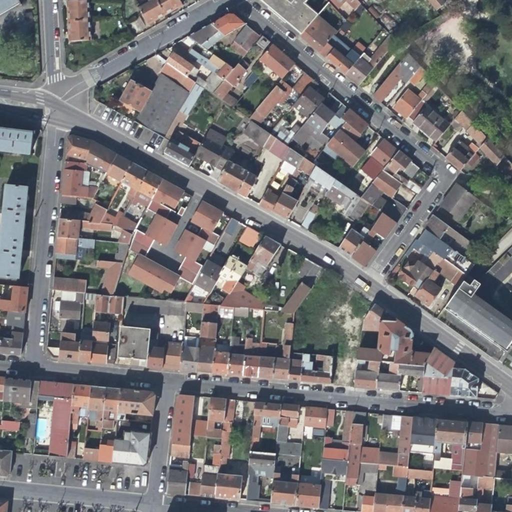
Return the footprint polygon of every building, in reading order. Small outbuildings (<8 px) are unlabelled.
[(0,0),(0,13),(18,3),(16,0),(0,0)] [(65,0),(66,11),(67,21),(88,20),(87,1),(78,1),(77,0),(65,0)] [(155,19),(163,15),(155,0),(145,0),(135,5),(139,13),(136,15),(143,26),(155,19)] [(155,0),(163,15),(175,8),(183,3),(181,0),(155,0)] [(260,0),(281,18),(301,34),(318,15),(329,2),(327,0),(260,0)] [(427,0),(436,9),(445,2),(443,0),(427,0)] [(220,17),(209,23),(224,35),(245,23),(233,13),(228,12),(220,17)] [(301,34),(300,36),(311,45),(320,53),(327,43),(337,31),(318,15),(301,34)] [(388,32),(390,35),(395,40),(416,29),(409,19),(388,32)] [(88,40),(88,20),(67,21),(68,32),(68,44),(80,44),(80,40),(88,40)] [(206,48),(224,35),(209,23),(200,28),(187,36),(206,48)] [(242,57),(259,37),(253,31),(244,24),(232,40),(233,41),(228,46),(242,57)] [(359,57),(353,65),(345,74),(351,79),(359,86),(395,40),(390,35),(367,63),(359,57)] [(268,42),(261,37),(256,44),(262,49),(268,42)] [(353,65),(327,43),(320,53),(335,66),(345,74),(353,65)] [(294,63),(271,45),(258,59),(281,78),(294,63)] [(185,53),(212,72),(223,80),(233,68),(212,53),(209,57),(207,59),(190,47),(185,53)] [(169,55),(165,60),(196,81),(201,85),(204,81),(194,74),(197,70),(171,52),(169,55)] [(406,82),(411,76),(419,66),(407,53),(398,65),(393,71),(401,77),(406,82)] [(139,111),(133,122),(142,127),(163,138),(196,81),(165,60),(158,70),(160,72),(156,80),(149,92),(130,81),(119,100),(139,111)] [(237,63),(233,68),(223,80),(212,93),(224,101),(232,107),(236,102),(225,93),(245,69),(237,63)] [(425,72),(419,66),(411,76),(417,81),(425,72)] [(393,71),(385,81),(393,87),(401,77),(393,71)] [(212,72),(204,81),(201,85),(212,93),(223,80),(212,72)] [(239,87),(245,92),(257,77),(251,72),(239,87)] [(303,92),(313,80),(307,74),(297,86),(303,92)] [(406,118),(435,83),(431,78),(416,96),(408,89),(393,108),(401,114),(406,118)] [(281,79),(248,118),(253,121),(269,133),(273,127),(264,119),(261,122),(259,121),(279,97),(284,91),(283,90),(288,85),(281,79)] [(306,119),(314,110),(323,99),(317,94),(311,89),(317,83),(313,80),(303,92),(296,101),(303,107),(298,112),(306,119)] [(380,103),(393,87),(385,81),(372,97),(376,100),(380,103)] [(180,111),(186,114),(201,87),(195,84),(180,111)] [(346,122),(360,134),(368,125),(357,117),(329,93),(323,99),(314,110),(338,131),(346,122)] [(435,141),(449,126),(427,106),(413,122),(425,132),(435,141)] [(459,141),(444,158),(451,164),(459,170),(467,162),(475,153),(479,148),(487,139),(462,112),(451,124),(460,132),(463,129),(476,143),(470,150),(459,141)] [(245,134),(263,146),(270,134),(269,133),(253,121),(245,134)] [(346,122),(338,131),(353,143),(360,134),(346,122)] [(277,123),(273,127),(269,133),(270,134),(276,137),(280,140),(285,144),(294,134),(290,130),(289,132),(277,123)] [(0,128),(0,150),(29,154),(29,152),(31,133),(12,130),(0,128)] [(175,159),(187,166),(194,155),(200,144),(177,131),(173,139),(169,141),(162,152),(175,159)] [(352,166),(364,153),(359,149),(353,143),(338,131),(327,145),(352,166)] [(268,150),(276,137),(270,134),(263,146),(268,150)] [(65,154),(88,161),(89,161),(91,156),(87,155),(91,141),(81,138),(71,135),(66,138),(66,139),(65,154)] [(208,163),(222,171),(228,161),(233,152),(205,136),(200,144),(194,155),(208,163)] [(370,155),(385,167),(398,151),(392,146),(384,139),(370,155)] [(511,174),(511,165),(487,139),(479,148),(490,159),(496,165),(498,163),(507,174),(502,179),(507,180),(511,174)] [(105,159),(111,162),(115,154),(108,150),(98,145),(91,141),(87,155),(91,156),(89,161),(88,161),(87,165),(93,168),(95,163),(101,166),(105,159)] [(278,166),(292,174),(302,156),(289,147),(278,166)] [(409,160),(398,151),(385,167),(382,170),(400,183),(416,194),(421,188),(410,180),(409,181),(396,171),(399,167),(411,177),(419,168),(409,160)] [(480,158),(475,153),(467,162),(471,166),(480,158)] [(106,173),(120,181),(130,162),(123,159),(115,154),(111,162),(106,173)] [(300,170),(310,177),(316,166),(312,163),(302,156),(292,174),(278,199),(270,212),(278,216),(285,220),(296,201),(287,196),(291,189),(289,188),(300,170)] [(317,156),(312,163),(316,166),(318,167),(319,166),(323,160),(317,156)] [(323,160),(319,166),(327,172),(331,166),(323,160)] [(62,177),(61,195),(76,197),(92,200),(98,188),(80,187),(81,171),(79,171),(79,162),(64,161),(62,177)] [(248,172),(228,161),(222,171),(215,182),(227,188),(236,193),(248,172)] [(125,197),(130,201),(147,172),(140,168),(130,162),(120,181),(131,187),(125,197)] [(253,165),(248,172),(236,193),(240,196),(244,198),(261,169),(253,165)] [(324,199),(326,197),(336,179),(318,167),(316,166),(310,177),(304,187),(306,189),(310,183),(316,187),(324,192),(321,197),(324,199)] [(350,170),(340,182),(345,186),(355,174),(350,170)] [(395,190),(400,183),(382,170),(372,183),(383,192),(390,197),(395,190)] [(140,198),(148,203),(150,199),(161,180),(156,177),(147,172),(130,201),(122,216),(116,226),(124,231),(130,235),(133,228),(134,226),(127,221),(140,198)] [(271,179),(257,205),(264,209),(270,212),(278,199),(270,195),(277,182),(271,179)] [(357,194),(345,186),(340,182),(336,179),(326,197),(338,204),(347,209),(357,194)] [(161,180),(150,199),(167,208),(168,205),(174,208),(184,192),(175,187),(161,180)] [(379,197),(383,192),(372,183),(361,197),(369,203),(373,205),(379,197)] [(24,209),(26,187),(4,185),(0,231),(21,232),(24,209)] [(450,196),(441,207),(459,220),(475,198),(458,185),(450,196)] [(76,205),(76,197),(61,195),(60,199),(60,204),(76,205)] [(394,207),(379,197),(373,205),(378,209),(382,212),(396,222),(400,217),(403,213),(394,207)] [(168,209),(167,208),(150,199),(148,203),(145,209),(154,214),(163,219),(168,209)] [(355,223),(356,222),(368,205),(361,200),(349,219),(355,223)] [(197,225),(200,227),(211,233),(222,213),(201,201),(191,218),(198,222),(197,225)] [(398,202),(394,207),(403,213),(406,209),(398,202)] [(298,227),(306,232),(318,209),(310,205),(298,227)] [(66,215),(59,214),(58,219),(100,224),(103,217),(106,212),(95,207),(91,214),(67,211),(66,215)] [(375,221),(382,212),(378,209),(371,218),(375,221)] [(391,229),(396,222),(382,212),(375,221),(367,232),(366,234),(380,244),(385,237),(391,229)] [(111,222),(103,217),(100,224),(110,225),(116,226),(122,216),(116,213),(111,222)] [(154,214),(142,234),(152,239),(160,244),(164,237),(167,239),(175,225),(163,219),(154,214)] [(469,249),(472,244),(447,226),(432,215),(427,222),(423,228),(426,230),(439,239),(444,231),(468,249),(469,249)] [(224,231),(230,235),(238,222),(231,218),(224,231)] [(109,231),(110,225),(100,224),(58,219),(57,229),(56,237),(76,239),(77,226),(88,227),(88,228),(109,231)] [(253,230),(245,226),(238,239),(250,246),(258,233),(253,230)] [(211,233),(200,227),(195,237),(202,241),(215,248),(220,238),(211,233)] [(125,250),(135,255),(141,258),(152,239),(142,234),(133,228),(130,235),(127,245),(125,250)] [(344,254),(350,257),(366,234),(367,232),(361,228),(357,234),(351,230),(337,249),(344,254)] [(421,235),(417,240),(442,259),(449,264),(458,271),(465,276),(473,264),(439,239),(426,230),(421,235)] [(19,255),(21,232),(0,231),(0,276),(17,278),(19,255)] [(124,231),(118,244),(127,245),(130,235),(124,231)] [(202,241),(195,237),(183,231),(176,244),(179,245),(175,252),(183,257),(190,261),(202,241)] [(219,256),(230,235),(224,231),(220,238),(215,248),(212,253),(219,256)] [(380,244),(366,234),(350,257),(357,262),(364,267),(367,263),(372,256),(380,244)] [(259,277),(279,245),(272,241),(263,236),(244,267),(244,268),(259,277)] [(89,240),(76,239),(56,237),(56,245),(55,256),(82,259),(84,247),(88,248),(89,240)] [(410,281),(420,289),(442,259),(417,240),(415,239),(405,252),(408,255),(415,247),(425,255),(426,253),(430,257),(425,264),(420,261),(416,266),(409,261),(399,274),(410,281)] [(113,252),(112,262),(121,263),(125,250),(127,245),(118,244),(115,252),(113,252)] [(169,295),(178,279),(173,276),(164,271),(163,274),(148,266),(150,263),(141,258),(135,255),(126,271),(141,279),(156,288),(169,295)] [(190,261),(183,257),(173,276),(178,279),(194,287),(195,285),(204,269),(190,261)] [(221,291),(227,295),(235,282),(244,268),(244,267),(228,257),(222,269),(218,276),(226,281),(221,291)] [(299,275),(306,279),(307,278),(311,280),(320,267),(313,263),(303,258),(296,269),(301,272),(299,275)] [(441,275),(449,264),(442,259),(420,289),(416,295),(422,300),(429,305),(440,288),(432,282),(438,273),(441,275)] [(105,277),(99,295),(108,296),(110,296),(121,263),(112,262),(89,260),(88,266),(106,268),(108,267),(105,277)] [(204,269),(195,285),(204,291),(197,305),(202,305),(218,276),(222,269),(215,266),(208,261),(204,269)] [(450,281),(457,287),(465,276),(458,271),(450,281)] [(467,292),(474,282),(465,276),(457,287),(443,306),(446,309),(450,309),(454,303),(459,307),(452,316),(501,351),(505,346),(510,338),(511,336),(511,324),(508,322),(467,292)] [(84,281),(52,278),(51,290),(72,292),(83,293),(84,281)] [(306,279),(302,284),(309,290),(314,283),(311,280),(307,278),(306,279)] [(153,293),(156,288),(141,279),(138,285),(153,293)] [(242,287),(235,282),(227,295),(220,307),(234,308),(240,309),(244,304),(248,295),(240,290),(242,287)] [(281,312),(287,313),(293,313),(307,293),(309,290),(302,284),(281,312)] [(0,310),(6,311),(24,313),(25,301),(26,287),(12,286),(11,301),(0,299),(0,310)] [(354,309),(364,316),(374,305),(363,297),(353,290),(335,317),(331,356),(343,358),(356,359),(356,354),(343,353),(347,321),(350,314),(354,309)] [(82,303),(83,298),(83,293),(72,292),(71,302),(60,301),(60,302),(59,309),(58,317),(78,319),(79,303),(82,303)] [(93,311),(106,312),(108,296),(99,295),(95,294),(94,299),(93,311)] [(256,299),(248,295),(244,304),(240,309),(248,309),(262,311),(268,302),(263,299),(256,299)] [(121,313),(121,311),(122,297),(110,296),(108,296),(106,312),(121,313)] [(185,304),(122,297),(121,311),(184,317),(184,310),(185,304)] [(201,312),(218,314),(219,307),(202,305),(201,312)] [(361,328),(378,330),(380,318),(395,320),(383,312),(374,305),(364,316),(361,328)] [(233,317),(234,308),(220,307),(219,307),(218,314),(217,317),(233,319),(233,317)] [(240,309),(234,308),(233,317),(247,319),(248,309),(240,309)] [(0,335),(0,352),(20,354),(24,313),(6,311),(5,325),(11,326),(10,338),(4,338),(4,336),(0,335)] [(391,351),(395,320),(380,318),(378,330),(377,349),(386,350),(386,355),(391,356),(391,351)] [(395,320),(391,351),(396,352),(395,363),(398,364),(424,366),(429,355),(412,353),(410,350),(411,332),(402,325),(395,320)] [(215,339),(217,324),(200,322),(198,337),(215,339)] [(279,379),(286,380),(288,359),(292,325),(286,324),(283,358),(274,358),(271,379),(279,379)] [(106,343),(108,326),(92,325),(91,335),(91,341),(106,343)] [(130,358),(147,360),(148,350),(148,343),(156,344),(157,331),(150,330),(150,328),(120,325),(118,344),(117,357),(130,358)] [(246,332),(244,347),(241,376),(250,376),(256,377),(259,345),(252,344),(253,333),(246,332)] [(60,333),(59,348),(58,358),(67,359),(77,360),(79,343),(73,342),(74,334),(60,333)] [(79,334),(79,343),(77,360),(83,360),(89,361),(91,341),(91,335),(79,334)] [(182,337),(181,346),(178,369),(187,370),(195,371),(197,346),(198,339),(182,337)] [(230,340),(230,345),(226,374),(234,375),(241,376),(244,347),(238,346),(239,340),(230,339),(230,340)] [(104,362),(106,343),(91,341),(89,361),(98,362),(104,362)] [(274,358),(264,357),(266,343),(260,342),(259,345),(256,377),(265,378),(271,379),(274,358)] [(114,363),(115,344),(106,343),(104,362),(109,363),(114,363)] [(164,344),(163,351),(162,368),(169,368),(178,369),(181,346),(164,344)] [(214,344),(214,348),(211,373),(219,373),(226,374),(230,345),(214,344)] [(201,346),(197,346),(195,371),(204,372),(211,373),(214,348),(210,347),(209,353),(200,352),(201,346)] [(52,357),(58,358),(59,348),(45,347),(45,349),(52,357)] [(447,369),(448,369),(451,366),(462,369),(453,362),(442,354),(433,347),(429,355),(424,366),(435,370),(439,362),(447,369)] [(385,362),(386,355),(386,350),(377,349),(357,348),(356,354),(356,359),(368,360),(378,361),(385,362)] [(163,351),(148,350),(147,360),(146,366),(154,367),(162,368),(163,351)] [(323,355),(322,361),(321,371),(310,370),(310,363),(301,361),(298,381),(314,383),(328,384),(331,356),(323,355)] [(342,364),(343,358),(331,356),(328,384),(341,385),(353,386),(355,368),(355,365),(342,364)] [(301,360),(288,359),(286,380),(294,381),(298,381),(301,361),(301,360)] [(367,369),(355,368),(353,386),(365,388),(375,388),(377,371),(378,361),(368,360),(367,369)] [(389,372),(377,371),(375,388),(388,390),(398,391),(400,375),(398,375),(398,364),(395,363),(390,363),(389,372)] [(408,376),(423,377),(424,366),(398,364),(398,375),(400,375),(398,391),(407,392),(408,376)] [(434,380),(435,370),(424,366),(423,377),(422,381),(421,393),(437,395),(449,396),(451,366),(448,369),(443,380),(434,380)] [(476,378),(462,369),(451,366),(449,396),(475,398),(475,391),(476,378)] [(36,408),(37,396),(38,381),(18,380),(0,377),(0,398),(20,400),(19,406),(36,408)] [(56,398),(51,456),(58,457),(65,458),(67,441),(67,433),(72,385),(61,384),(38,381),(37,396),(52,397),(56,398)] [(75,434),(76,418),(78,407),(86,407),(89,386),(81,386),(72,385),(67,433),(75,434)] [(100,432),(100,427),(104,388),(97,387),(89,386),(86,407),(86,409),(96,410),(94,427),(96,427),(95,431),(100,432)] [(107,411),(115,412),(117,389),(110,388),(104,388),(100,427),(111,429),(112,420),(106,419),(107,411)] [(126,390),(117,389),(115,412),(114,420),(124,421),(129,421),(129,418),(125,418),(125,413),(139,414),(151,415),(153,396),(151,392),(142,391),(126,390)] [(173,424),(171,443),(188,445),(193,396),(187,396),(180,395),(176,398),(173,424)] [(47,456),(51,456),(56,398),(52,397),(47,456)] [(221,421),(222,415),(223,399),(216,398),(209,398),(205,437),(219,438),(220,430),(210,429),(211,420),(221,421)] [(233,400),(223,399),(222,415),(231,416),(233,400)] [(259,421),(277,423),(279,404),(269,403),(254,402),(250,440),(249,450),(256,451),(259,421)] [(289,405),(279,404),(277,423),(274,453),(299,456),(300,448),(300,444),(284,441),(286,425),(294,426),(296,406),(289,405)] [(324,427),(324,422),(326,408),(304,406),(302,425),(324,427)] [(85,417),(86,409),(86,407),(78,407),(76,418),(80,419),(80,416),(85,417)] [(333,409),(326,408),(324,422),(332,423),(333,409)] [(323,436),(322,450),(321,458),(346,461),(347,461),(348,444),(352,411),(344,410),(340,448),(336,448),(329,447),(330,437),(323,436)] [(367,412),(352,411),(348,444),(379,447),(381,429),(382,414),(367,412)] [(27,419),(26,422),(34,423),(35,414),(28,413),(27,419)] [(381,429),(390,430),(391,415),(382,414),(381,429)] [(399,431),(396,465),(406,467),(407,461),(408,452),(411,417),(402,416),(391,415),(390,430),(399,431)] [(425,418),(411,417),(408,452),(432,454),(435,419),(425,418)] [(447,458),(446,468),(461,470),(463,449),(464,440),(465,422),(457,421),(443,420),(435,419),(432,454),(431,467),(437,468),(440,442),(451,443),(450,459),(447,458)] [(18,422),(0,420),(0,424),(0,427),(17,430),(18,422)] [(33,438),(34,423),(26,422),(25,422),(24,437),(33,438)] [(478,450),(463,449),(461,470),(461,474),(476,475),(491,477),(493,456),(496,425),(487,424),(476,423),(465,422),(464,440),(479,442),(478,450)] [(505,449),(511,450),(511,426),(507,426),(496,425),(493,456),(504,457),(505,449)] [(113,438),(113,439),(111,462),(127,464),(141,466),(146,463),(149,433),(130,431),(129,432),(123,431),(122,439),(113,438)] [(201,496),(214,498),(219,438),(205,437),(203,447),(209,448),(208,462),(202,462),(200,483),(188,482),(187,495),(201,496)] [(99,438),(98,450),(97,461),(111,462),(113,439),(99,438)] [(226,439),(219,438),(214,498),(227,499),(239,500),(242,475),(223,473),(226,439)] [(232,457),(248,459),(249,450),(250,440),(234,438),(232,457)] [(464,440),(463,449),(478,450),(479,442),(464,440)] [(74,442),(67,441),(65,458),(72,459),(74,442)] [(187,457),(188,445),(171,443),(169,455),(187,457)] [(82,448),(81,459),(97,461),(98,450),(82,448)] [(10,451),(0,449),(0,476),(4,477),(8,474),(10,452),(10,451)] [(248,459),(247,474),(244,501),(250,501),(256,502),(256,499),(257,488),(255,485),(256,475),(271,477),(272,471),(273,466),(274,453),(256,451),(249,450),(248,459)] [(313,471),(312,484),(318,485),(321,458),(322,450),(314,450),(312,471),(313,471)] [(318,485),(316,508),(325,509),(328,480),(335,481),(344,481),(346,461),(321,458),(318,485)] [(166,481),(165,493),(183,495),(185,477),(191,478),(192,465),(187,464),(187,462),(181,461),(180,466),(182,468),(182,471),(168,470),(166,481)] [(377,464),(347,461),(346,461),(344,481),(344,484),(353,485),(360,486),(362,472),(376,473),(377,464)] [(374,493),(374,497),(372,511),(401,511),(404,488),(405,476),(406,468),(406,467),(396,465),(393,465),(392,476),(396,476),(396,487),(391,495),(387,494),(374,493)] [(460,482),(461,474),(461,470),(446,468),(437,468),(431,467),(431,471),(430,479),(429,489),(450,491),(450,497),(459,498),(460,486),(460,482)] [(405,476),(413,477),(413,469),(406,468),(405,476)] [(413,477),(430,479),(431,471),(413,469),(413,477)] [(504,478),(506,471),(496,469),(495,476),(504,478)] [(278,472),(272,471),(271,477),(269,500),(269,503),(283,505),(294,506),(296,482),(297,473),(290,473),(290,482),(277,480),(278,472)] [(491,478),(491,477),(476,475),(474,499),(473,511),(472,511),(488,511),(489,504),(479,503),(480,487),(490,488),(491,478)] [(312,484),(296,482),(294,506),(308,507),(316,508),(318,485),(312,484)] [(467,511),(473,511),(474,499),(469,499),(470,487),(460,486),(459,498),(459,500),(458,510),(467,511)] [(412,489),(404,488),(401,511),(413,511),(415,495),(412,495),(412,491),(412,489)] [(420,490),(420,492),(412,491),(412,495),(415,495),(413,511),(427,511),(429,490),(420,490)] [(360,511),(372,511),(374,497),(363,496),(360,511)] [(504,505),(489,504),(488,511),(511,511),(511,507),(511,496),(505,496),(504,505)] [(457,511),(458,510),(459,500),(447,499),(445,511),(457,511)]
